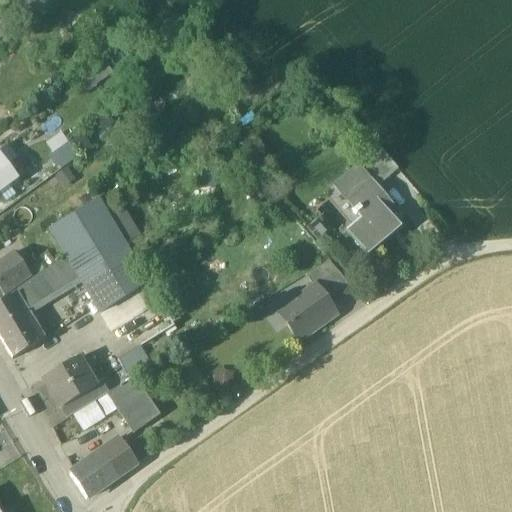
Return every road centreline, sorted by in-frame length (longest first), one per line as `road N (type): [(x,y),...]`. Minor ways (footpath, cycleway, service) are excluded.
road 1 (unclassified): [(95,511),(439,264),(511,247)]
road 2 (residential): [(0,379),(78,511)]
